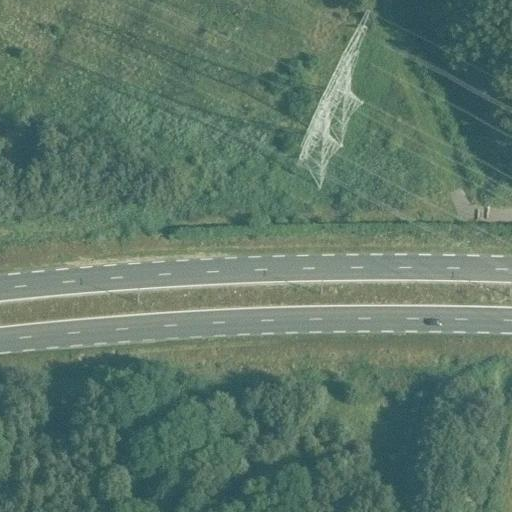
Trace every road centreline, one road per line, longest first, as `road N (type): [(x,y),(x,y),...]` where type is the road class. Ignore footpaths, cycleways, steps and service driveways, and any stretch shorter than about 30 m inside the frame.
road 1 (primary): [(0,341),(193,325),(511,321)]
road 2 (primary): [(511,272),(269,272),(0,291)]
road 3 (track): [(511,167),(433,0)]
